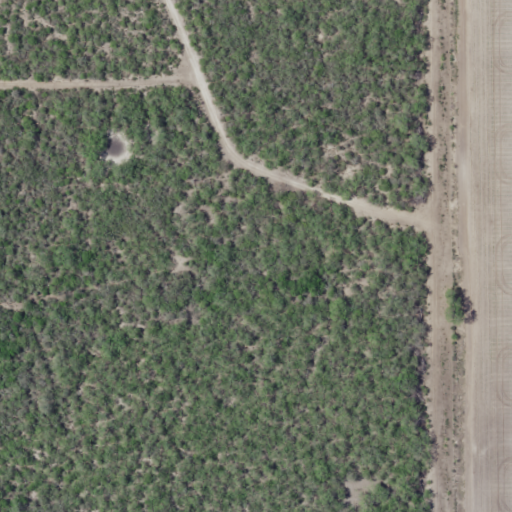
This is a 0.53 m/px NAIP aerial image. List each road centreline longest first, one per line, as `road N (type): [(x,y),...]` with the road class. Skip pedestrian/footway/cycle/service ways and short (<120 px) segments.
road 1 (track): [(228,127),(195,108),(153,0)]
road 2 (track): [(256,0),(252,108),(228,127)]
